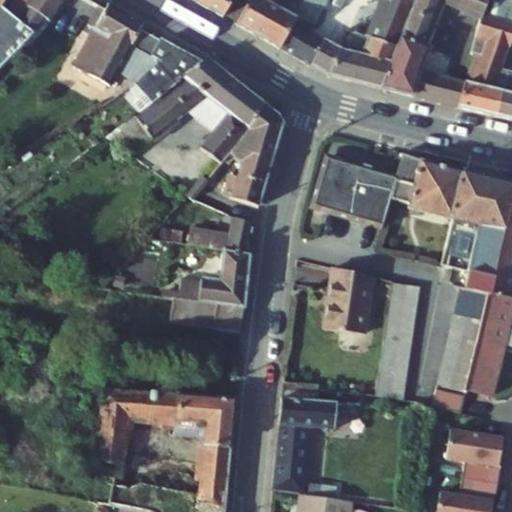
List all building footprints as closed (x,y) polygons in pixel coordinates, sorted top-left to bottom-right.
[(33,0),(18,25),(31,41),(46,27),(61,0),(33,0)] [(133,48),(143,29),(146,24),(110,5),(107,10),(87,0),(86,0),(75,20),(95,31),(76,67),(112,87),(133,48)] [(190,0),(224,19),(233,0),(190,0)] [(250,0),(237,24),(281,49),(298,20),(306,2),(303,0),(250,0)] [(312,34),(329,0),(306,0),(306,2),(298,20),(281,49),(312,66),(324,41),(312,34)] [(329,75),(381,88),(401,36),(416,3),(410,0),(383,0),(369,38),(357,34),(352,34),(349,37),(343,51),(324,41),(312,66),(329,75)] [(421,70),(430,48),(418,43),(434,0),(457,0),(483,10),(487,0),(417,0),(416,3),(401,36),(381,88),(457,107),(466,81),(421,70)] [(511,20),(511,0),(487,0),(483,10),(511,20)] [(0,23),(8,14),(2,8),(0,9),(0,23)] [(491,115),(500,75),(511,40),(511,20),(483,10),(472,49),(475,51),(466,81),(457,107),(491,115)] [(0,72),(31,41),(18,25),(8,14),(0,23),(0,72)] [(143,29),(133,48),(157,62),(134,84),(150,103),(184,76),(190,71),(167,58),(167,44),(143,29)] [(200,64),(167,44),(167,58),(190,71),(200,64)] [(265,104),(206,58),(200,64),(190,71),(184,76),(187,79),(139,118),(136,114),(121,126),(139,151),(189,110),(208,95),(227,111),(213,129),(201,145),(222,161),(223,160),(265,104)] [(491,115),(511,120),(511,77),(500,75),(491,115)] [(118,97),(112,87),(79,107),(86,117),(118,97)] [(208,95),(189,110),(213,129),(227,111),(208,95)] [(278,113),(265,104),(223,160),(229,165),(236,156),(242,161),(238,174),(232,173),(225,194),(259,206),(284,122),(278,113)] [(455,220),(466,173),(421,163),(405,156),(399,180),(398,183),(393,200),(411,205),(410,209),(455,220)] [(398,183),(399,180),(330,159),(315,204),(384,227),(393,200),(398,183)] [(218,167),(213,174),(219,178),(223,171),(218,167)] [(511,193),(511,183),(466,173),(455,220),(480,226),(466,291),(489,296),(511,193)] [(506,327),(511,328),(511,193),(489,296),(511,301),(506,327)] [(255,224),(232,215),(228,234),(199,228),(200,223),(193,221),(189,244),(226,251),(249,256),(255,224)] [(244,306),(249,256),(226,251),(221,281),(203,278),(203,281),(192,279),(189,299),(199,300),(218,303),(244,306)] [(374,274),(332,264),(323,331),(364,336),(374,274)] [(394,280),(376,398),(403,402),(421,284),(394,280)] [(109,339),(155,345),(169,347),(172,324),(176,297),(91,285),(84,337),(90,337),(86,366),(105,369),(109,339)] [(461,415),(467,392),(489,296),(466,291),(461,290),(434,409),(461,415)] [(511,301),(489,296),(467,392),(489,397),(500,350),(511,352),(511,328),(506,327),(511,301)] [(195,327),(199,300),(189,299),(176,297),(172,324),(195,327)] [(218,303),(199,300),(195,327),(214,330),(218,303)] [(240,334),(244,306),(218,303),(214,330),(240,334)] [(43,321),(0,318),(0,395),(38,398),(43,321)] [(151,375),(155,345),(109,339),(105,369),(151,375)] [(305,383),(282,381),(281,396),(304,399),(305,383)] [(321,385),(305,383),(304,399),(319,400),(321,385)] [(103,390),(96,427),(126,429),(132,430),(133,416),(177,419),(206,422),(205,436),(204,443),(229,446),(234,400),(103,390)] [(346,430),(348,404),(319,400),(304,399),(281,396),(273,489),(301,494),(306,495),(313,427),(346,430)] [(206,422),(177,419),(176,433),(205,436),(206,422)] [(126,429),(96,427),(92,444),(122,448),(126,429)] [(461,481),(493,486),(495,468),(497,469),(502,440),(449,431),(444,461),(463,464),(461,481)] [(229,446),(204,443),(202,462),(228,464),(229,446)] [(0,456),(0,485),(145,511),(222,511),(228,466),(228,464),(202,462),(199,493),(144,482),(132,488),(115,485),(122,448),(92,444),(89,459),(74,469),(0,456)] [(490,502),(493,486),(461,481),(458,497),(439,495),(436,511),(490,511),(492,503),(490,502)] [(351,511),(353,502),(306,495),(301,494),(298,511),(351,511)]
